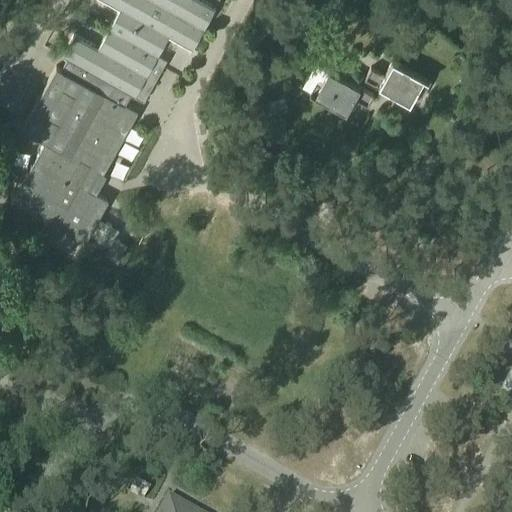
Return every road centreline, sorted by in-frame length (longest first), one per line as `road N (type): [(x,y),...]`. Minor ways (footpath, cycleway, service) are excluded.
road 1 (unclassified): [(14,511),(96,414),(135,402),(158,406),(345,511)]
road 2 (unclassified): [(352,511),(492,260)]
